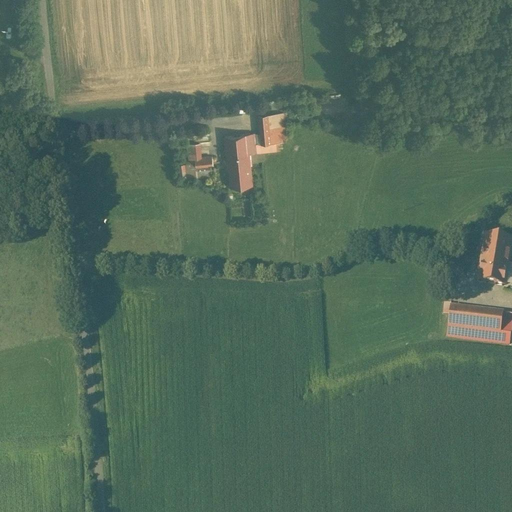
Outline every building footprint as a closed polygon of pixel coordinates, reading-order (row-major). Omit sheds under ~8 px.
[(350,102),(351,110),(365,109),(365,101),(350,102)] [(283,113),(258,115),(260,144),(286,141),(283,113)] [(254,133),(223,136),(225,155),(249,152),(255,152),(254,133)] [(249,152),(225,155),(227,166),(229,166),(251,164),(249,152)] [(211,156),(188,158),(189,167),(212,165),(211,156)] [(251,164),(229,166),(231,186),(253,183),(251,164)] [(511,239),(485,235),(481,259),(507,264),(511,239)] [(504,285),(507,264),(481,260),(478,280),(504,285)] [(511,324),(511,315),(450,307),(446,338),(509,347),(511,324)]
